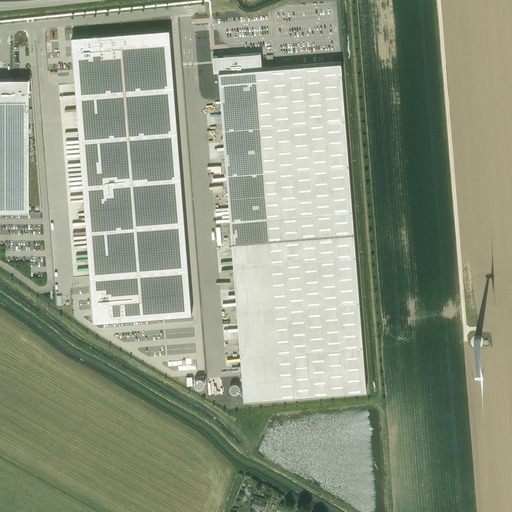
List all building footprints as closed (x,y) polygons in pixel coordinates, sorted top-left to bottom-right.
[(168,28),(69,35),(91,317),(189,309),(168,28)] [(219,56),(213,56),(214,71),(218,71),(244,399),(366,390),(341,61),(262,68),(261,52),(222,55),(222,52),(219,52),(219,56)] [(0,78),(0,210),(27,211),(27,78),(0,78)] [(196,378),(197,387),(206,386),(205,378),(196,378)] [(265,499),(259,497),(258,499),(254,498),(252,505),(262,509),(265,499)]
